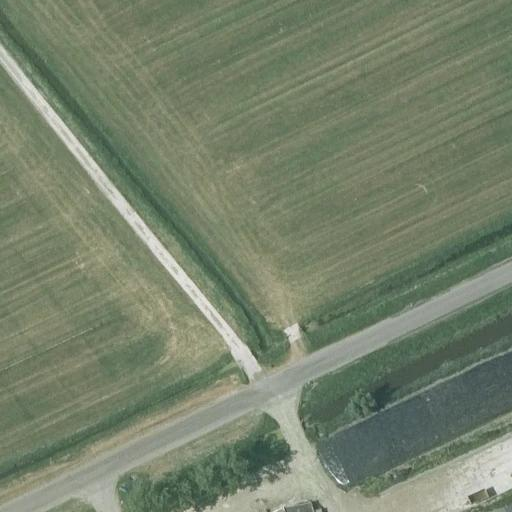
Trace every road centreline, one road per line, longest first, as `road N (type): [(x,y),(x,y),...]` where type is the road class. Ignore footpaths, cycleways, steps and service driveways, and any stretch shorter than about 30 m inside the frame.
road 1 (unclassified): [(266,386),(211,292),(0,31)]
road 2 (secondary): [(0,508),(266,386)]
road 3 (secondary): [(266,386),(511,266)]
road 4 (track): [(334,511),(294,459),(266,386)]
